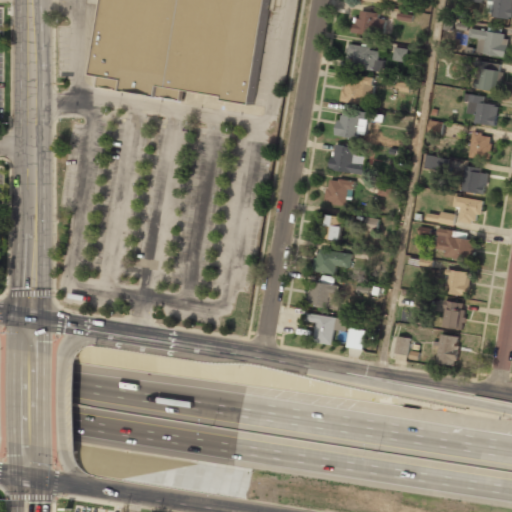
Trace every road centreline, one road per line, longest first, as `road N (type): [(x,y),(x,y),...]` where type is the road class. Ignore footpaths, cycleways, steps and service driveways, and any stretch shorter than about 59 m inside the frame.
road 1 (secondary): [(511,397),(0,315)]
road 2 (motorway): [(0,404),(511,484)]
road 3 (residential): [(438,0),(381,375)]
road 4 (residential): [(260,357),(322,0)]
road 5 (secondary): [(29,0),(33,341)]
road 6 (motorway): [(511,452),(241,410)]
road 7 (motorway): [(241,410),(0,372)]
road 8 (secondary): [(32,479),(242,511)]
road 9 (motorway): [(511,424),(322,365)]
